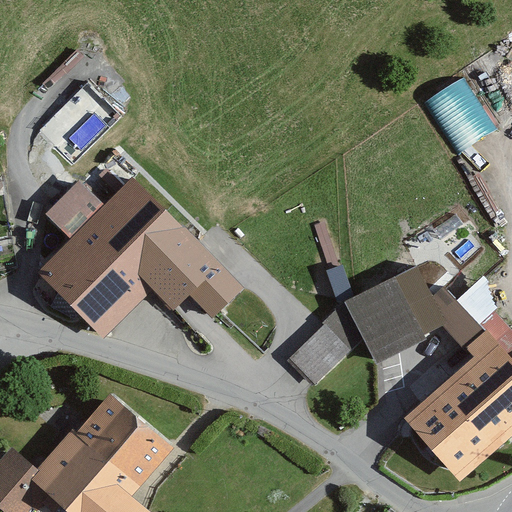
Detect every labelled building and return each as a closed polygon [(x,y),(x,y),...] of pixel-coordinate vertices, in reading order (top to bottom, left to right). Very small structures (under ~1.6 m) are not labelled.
[(460,149),(498,123),(463,72),(425,98),(460,149)] [(56,142),(71,129),(82,141),(117,110),(90,80),(40,124),(56,142)] [(83,178),(47,212),(67,233),(35,265),(104,336),(155,286),(175,306),(194,287),(219,312),(249,284),(139,172),(107,203),(83,178)] [(421,256),(341,298),(362,338),(376,364),(445,327),(456,321),(440,290),(421,256)] [(445,285),(440,290),(456,321),(445,327),(468,342),(487,326),(445,285)] [(341,298),(287,355),(316,384),(362,338),(341,298)] [(477,353),(412,410),(466,472),(511,432),(511,354),(487,326),(468,342),(477,353)] [(39,467),(34,474),(44,485),(76,511),(161,511),(141,494),(185,443),(114,382),(39,467)] [(32,475),(39,467),(11,443),(0,455),(0,507),(5,511),(21,511),(44,485),(32,475)]
